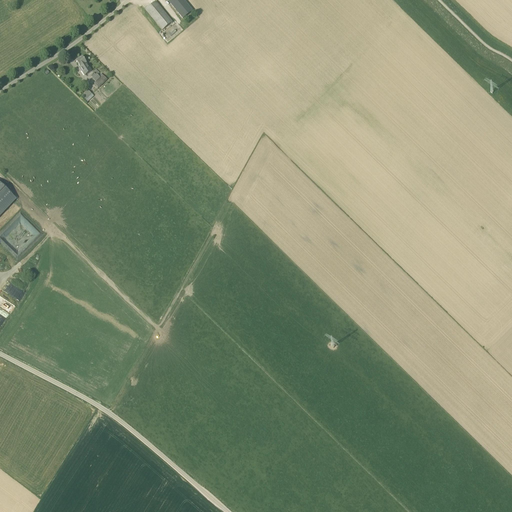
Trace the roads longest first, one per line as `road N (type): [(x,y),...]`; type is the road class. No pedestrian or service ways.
road 1 (unclassified): [(0,352),(126,423),(227,511)]
road 2 (unclassified): [(0,92),(129,0)]
